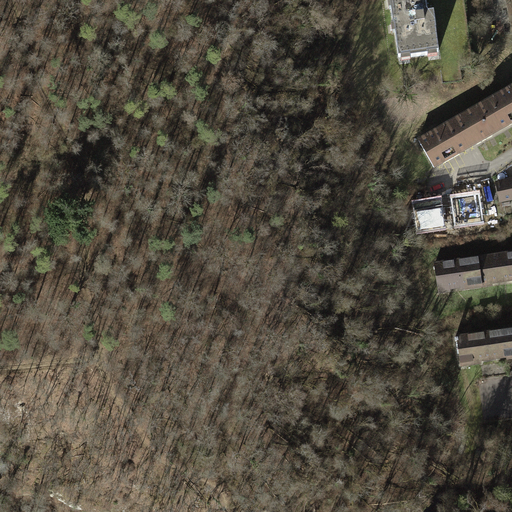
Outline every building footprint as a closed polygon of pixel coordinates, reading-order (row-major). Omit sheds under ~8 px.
[(434,0),(399,0),(409,59),(449,53),(443,14),(437,16),(434,0)] [(511,130),(511,91),(425,139),(442,169),(511,130)] [(511,179),(500,182),(503,202),(511,200),(511,179)] [(466,216),(492,210),(487,190),(461,196),(466,216)] [(511,253),(439,264),(443,295),(511,286),(511,253)] [(511,331),(462,339),(467,369),(511,362),(511,331)] [(511,375),(480,380),(485,421),(511,417),(511,375)]
